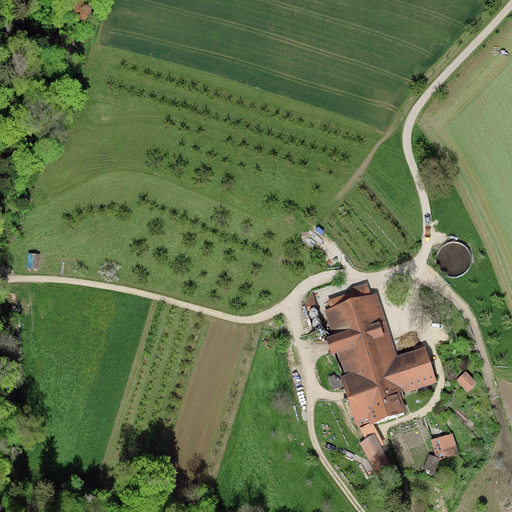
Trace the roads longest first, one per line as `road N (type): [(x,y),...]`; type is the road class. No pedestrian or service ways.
road 1 (track): [(0,279),(127,290),(243,320),(291,302),(309,282),(330,275),(377,276)]
road 2 (unclassified): [(377,276),(421,259),(427,236),(409,121),(511,2)]
road 3 (track): [(291,302),(315,444),(362,511)]
road 4 (track): [(413,265),(473,325),(507,436),(505,460)]
